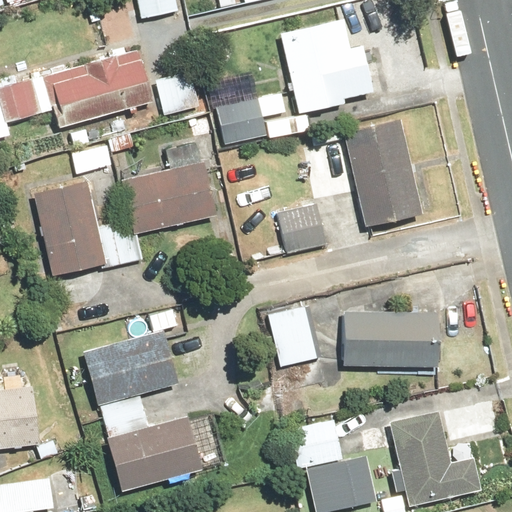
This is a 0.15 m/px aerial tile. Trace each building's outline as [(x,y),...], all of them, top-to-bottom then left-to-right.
[(179,0),(139,0),(142,19),(181,13),(179,0)] [(321,25),(275,35),(292,115),(338,105),(337,99),(363,94),(357,67),(331,72),(321,25)] [(39,78),(54,130),(144,104),(129,52),(39,78)] [(196,68),(158,77),(167,113),(205,103),(196,68)] [(262,99),(219,110),(229,143),(271,132),(262,99)] [(396,122),(338,134),(358,230),(416,218),(396,122)] [(111,144),(73,154),(78,174),(116,165),(111,144)] [(115,181),(128,236),(211,217),(198,163),(115,181)] [(82,183),(28,195),(47,279),(102,267),(82,183)] [(319,202),(278,213),(288,254),(329,243),(319,202)] [(310,305),(270,314),(287,396),(327,387),(321,357),(310,305)] [(339,311),(337,367),(430,370),(432,314),(339,311)] [(76,351),(90,406),(173,386),(158,330),(76,351)] [(25,388),(0,391),(0,446),(32,443),(25,388)] [(434,413),(384,424),(403,509),(474,493),(467,460),(445,465),(434,413)] [(336,418),(291,429),(301,470),(306,469),(316,511),(332,511),(358,506),(336,418)] [(181,419),(98,440),(112,493),(194,471),(181,419)] [(0,482),(0,511),(16,511),(46,511),(50,511),(49,506),(57,505),(53,475),(0,482)]
